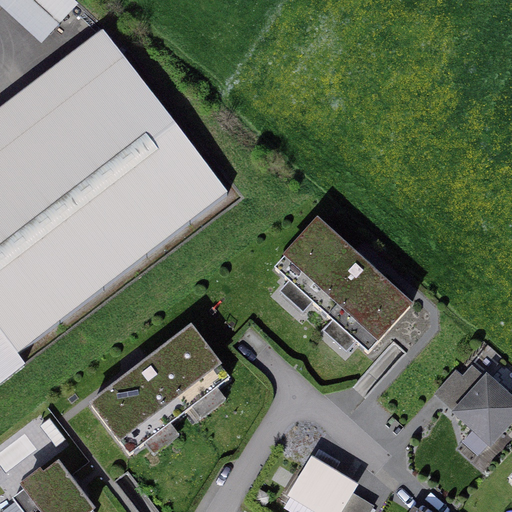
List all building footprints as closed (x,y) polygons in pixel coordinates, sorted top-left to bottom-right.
[(73,12),(59,0),(0,0),(0,10),(42,48),(73,12)] [(123,63),(0,157),(0,337),(16,358),(226,198),(123,63)] [(316,225),(274,272),(366,356),(409,309),(316,225)] [(141,370),(93,407),(128,453),(229,377),(194,331),(141,370)] [(481,379),(471,369),(460,380),(471,390),(481,379)] [(478,457),(488,446),(489,446),(511,420),(511,406),(485,382),(455,416),(473,432),(462,443),(478,457)] [(290,498),(313,511),(369,511),(371,509),(349,496),(352,491),(310,466),(290,498)] [(19,511),(90,511),(81,499),(76,492),(71,486),(57,467),(12,501),(19,511)]
